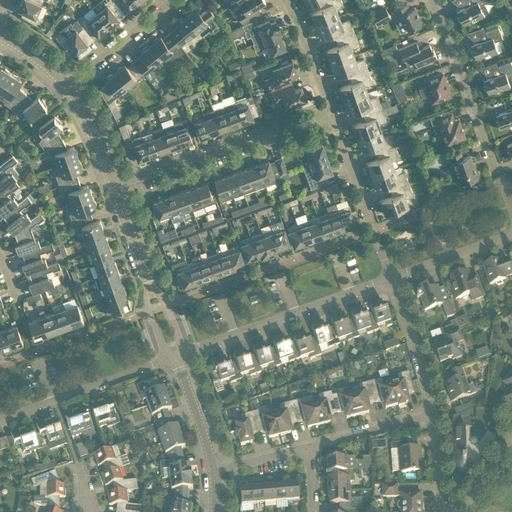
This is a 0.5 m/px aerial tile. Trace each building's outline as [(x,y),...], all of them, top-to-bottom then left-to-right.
[(22,0),(18,9),(23,12),(20,16),(38,27),(39,26),(39,25),(40,23),(40,22),(40,21),(40,20),(40,19),(39,18),(38,17),(38,16),(37,15),(36,15),(43,0),(22,0)] [(105,6),(96,13),(108,27),(109,26),(111,26),(114,23),(115,22),(116,20),(119,19),(117,16),(122,12),(111,0),(103,0),(103,1),(103,2),(103,3),(104,4),(104,5),(105,6)] [(131,9),(139,2),(137,0),(111,0),(122,12),(127,8),(129,11),(131,9)] [(242,23),(261,11),(258,5),(265,1),(264,0),(240,0),(239,1),(243,7),(235,11),(242,23)] [(343,6),(340,0),(322,0),(325,6),(310,13),(313,20),(314,20),(316,25),(338,16),(336,9),(343,6)] [(472,0),(473,3),(456,11),(463,24),(471,20),(473,23),(478,20),(477,19),(484,16),(483,13),(487,11),(484,3),(489,0),(472,0)] [(409,9),(406,3),(394,9),(399,20),(402,18),(407,29),(422,22),(414,7),(409,9)] [(215,15),(210,9),(206,4),(198,10),(196,8),(193,10),(193,9),(191,10),(189,11),(188,13),(189,14),(186,16),(197,30),(204,25),(209,32),(214,32),(219,28),(217,26),(221,22),(216,17),(215,15)] [(377,24),(390,17),(385,6),(371,14),(377,24)] [(99,34),(108,27),(96,13),(88,19),(87,18),(86,18),(85,17),(84,17),(83,17),(81,17),(80,17),(79,18),(78,18),(76,20),(90,37),(95,33),(97,36),(99,34)] [(178,26),(170,33),(186,52),(194,46),(194,42),(189,36),(197,30),(186,16),(184,18),(183,17),(181,18),(180,19),(178,21),(179,22),(176,24),(178,26)] [(341,23),(338,16),(316,25),(319,30),(317,30),(320,38),(336,32),(338,38),(354,32),(349,19),(341,23)] [(76,20),(73,22),(72,24),(72,27),(72,29),(73,29),(73,31),(67,36),(66,35),(65,34),(64,34),(63,34),(62,33),(61,33),(60,33),(59,34),(58,34),(57,35),(56,36),(55,37),(69,51),(73,48),(76,52),(87,44),(85,41),(90,37),(76,20)] [(270,23),(268,20),(259,24),(253,27),(256,34),(251,36),(254,43),(253,44),(261,40),(280,32),(279,30),(280,28),(278,24),(276,23),(275,21),(270,23)] [(242,25),(228,32),(231,39),(244,32),(246,31),(245,29),(242,25)] [(491,56),(490,55),(498,52),(494,41),(502,38),(498,27),(486,31),(488,38),(470,45),(475,58),(484,55),(485,58),(491,56)] [(284,46),(285,44),(283,40),(281,39),(279,33),(280,33),(280,32),(261,40),(253,44),(255,50),(265,45),(269,54),(285,47),(284,46)] [(331,63),(353,55),(351,48),(359,45),(354,32),(338,38),(341,45),(325,50),(328,58),(329,58),(331,63)] [(178,47),(180,46),(186,53),(186,52),(170,33),(162,39),(160,36),(158,39),(157,38),(155,39),(154,40),(152,42),(153,42),(151,44),(162,58),(169,52),(174,59),(182,53),(182,54),(182,53),(178,47)] [(418,41),(416,42),(416,41),(398,49),(404,62),(413,58),(417,67),(437,58),(433,48),(432,49),(429,44),(421,47),(420,46),(421,46),(419,42),(418,41)] [(162,58),(151,44),(148,46),(147,45),(145,46),(144,47),(143,49),(143,50),(141,52),(143,55),(135,61),(145,74),(150,80),(152,78),(158,74),(158,69),(155,65),(154,64),(162,58)] [(382,56),(392,52),(391,50),(397,48),(395,44),(380,50),(382,56)] [(356,62),(353,55),(331,63),(333,68),(331,68),(334,76),(350,70),(352,76),(368,71),(364,59),(356,62)] [(243,73),(257,67),(254,60),(241,65),(241,68),(243,73)] [(288,63),(287,60),(281,63),(281,65),(279,66),(272,68),(275,76),(266,79),(270,91),(292,83),(289,76),(297,74),(292,61),(288,63)] [(277,60),(270,62),(272,68),(279,66),(277,60)] [(145,74),(135,61),(127,67),(125,65),(122,67),(121,66),(119,67),(118,68),(117,70),(117,71),(115,73),(126,87),(133,81),(135,82),(145,74)] [(238,61),(228,66),(231,72),(241,68),(241,65),(238,61)] [(503,91),(503,90),(510,87),(506,76),(511,74),(511,65),(511,62),(498,66),(501,73),(483,80),(488,93),(497,90),(498,93),(503,91)] [(11,74),(5,68),(3,70),(1,68),(0,69),(0,91),(11,74)] [(345,100),(367,92),(364,85),(372,83),(368,71),(352,76),(354,82),(339,88),(341,96),(343,95),(345,100)] [(195,74),(195,77),(200,83),(201,82),(205,79),(199,72),(195,74)] [(126,87),(115,73),(112,75),(112,74),(110,75),(108,76),(107,78),(108,78),(105,81),(107,83),(99,90),(107,104),(120,94),(119,93),(126,87)] [(436,103),(441,101),(442,99),(451,96),(442,73),(423,80),(432,103),(435,102),(436,103)] [(12,108),(25,93),(18,86),(21,81),(19,80),(19,78),(11,74),(0,91),(6,95),(4,103),(12,108)] [(152,78),(150,80),(156,88),(158,86),(152,78)] [(294,90),(292,83),(270,91),(274,103),(283,99),(286,107),(295,103),(296,106),(303,103),(302,101),(306,100),(302,87),(294,90)] [(398,95),(404,92),(401,83),(394,85),(398,95)] [(172,98),(167,91),(163,94),(168,101),(172,98)] [(369,99),(367,92),(345,100),(347,105),(345,106),(348,114),(363,108),(366,114),(382,108),(377,96),(369,99)] [(33,100),(25,93),(12,108),(18,116),(26,113),(31,119),(47,107),(42,98),(40,99),(38,97),(33,100)] [(242,123),(253,119),(253,117),(258,115),(251,96),(235,102),(242,123)] [(511,127),(511,100),(511,101),(511,104),(511,109),(496,115),(501,128),(510,125),(511,128),(511,127)] [(224,106),(232,127),(242,123),(235,102),(224,105),(224,106)] [(118,110),(116,104),(110,107),(112,113),(118,110)] [(221,130),(232,127),(224,106),(213,110),(221,130)] [(358,138),(381,130),(378,123),(386,120),(382,108),(366,114),(368,120),(352,125),(355,133),(356,133),(358,138)] [(205,119),(210,134),(221,130),(213,110),(213,109),(202,113),(205,119)] [(454,120),(451,112),(436,118),(445,144),(465,137),(459,118),(454,120)] [(45,149),(51,146),(62,140),(57,130),(62,127),(60,124),(62,123),(54,116),(38,129),(43,135),(38,142),(45,149)] [(186,119),(174,124),(181,145),(192,141),(187,126),(189,125),(186,119)] [(199,138),(210,134),(205,119),(193,123),(199,138)] [(123,138),(129,136),(125,123),(119,126),(123,138)] [(174,124),(163,128),(170,149),(181,145),(174,124)] [(160,153),(170,149),(163,128),(152,132),(160,153)] [(381,130),(358,138),(360,143),(359,143),(361,151),(371,148),(377,146),(379,151),(395,146),(395,144),(391,134),(383,137),(381,130)] [(149,156),(160,153),(152,132),(141,135),(149,156)] [(138,160),(149,156),(141,135),(133,138),(131,140),(131,142),(132,145),(138,160)] [(51,146),(47,148),(52,157),(55,155),(58,165),(78,158),(76,149),(74,149),(73,147),(67,149),(62,140),(51,146)] [(318,145),(314,144),(297,149),(296,153),(297,157),(301,159),(308,157),(310,164),(327,158),(326,155),(327,155),(328,153),(327,148),(325,147),(323,148),(322,144),(318,145)] [(375,160),(366,163),(369,171),(370,170),(372,175),(394,168),(392,161),(400,158),(396,148),(395,146),(379,151),(381,157),(375,160)] [(31,149),(23,153),(26,158),(34,154),(31,149)] [(463,158),(461,151),(448,156),(450,163),(452,163),(460,184),(462,183),(463,185),(473,182),(472,179),(480,176),(474,162),(473,163),(470,155),(463,158)] [(12,155),(0,164),(0,190),(14,179),(14,180),(16,178),(20,175),(12,165),(17,161),(12,155)] [(280,175),(287,172),(281,157),(275,160),(280,175)] [(59,186),(78,179),(75,171),(81,169),(80,166),(82,165),(78,158),(58,165),(61,171),(55,175),(59,186)] [(328,161),(327,158),(310,164),(313,173),(306,175),(311,189),(328,183),(325,175),(332,172),(331,168),(332,167),(333,165),(331,161),(329,160),(328,161)] [(280,175),(275,160),(269,162),(268,160),(257,164),(265,185),(265,186),(282,180),(280,175)] [(254,189),(265,185),(257,164),(246,168),(254,189)] [(243,193),(254,189),(246,168),(236,172),(243,193)] [(397,174),(394,168),(372,175),(374,181),(372,181),(375,189),(391,183),(393,189),(409,183),(405,172),(397,174)] [(233,197),(243,193),(236,172),(225,176),(233,197)] [(220,201),(233,197),(225,176),(214,180),(219,194),(217,195),(220,201)] [(426,178),(419,180),(422,188),(428,185),(426,178)] [(13,191),(19,186),(14,180),(14,179),(0,190),(0,217),(2,215),(18,203),(17,202),(13,197),(11,199),(7,194),(11,191),(13,191)] [(81,187),(78,179),(59,186),(63,197),(70,196),(72,203),(92,196),(90,187),(88,188),(87,185),(81,187)] [(213,198),(207,182),(196,186),(203,206),(216,202),(215,197),(213,198)] [(406,212),(404,207),(408,205),(405,198),(413,195),(409,183),(393,189),(395,195),(379,201),(382,209),(384,208),(386,213),(395,210),(397,216),(406,212)] [(192,210),(203,206),(196,186),(185,190),(192,210)] [(182,214),(192,210),(185,190),(175,194),(182,214)] [(171,218),(182,214),(175,194),(164,198),(169,213),(171,218)] [(26,207),(32,202),(27,195),(17,202),(18,203),(2,215),(9,224),(6,226),(12,233),(14,232),(30,218),(26,213),(24,215),(20,210),(24,206),(26,207)] [(73,225),(92,218),(89,210),(95,208),(94,205),(96,204),(92,196),(72,203),(75,210),(69,214),(73,225)] [(158,217),(169,213),(164,198),(153,202),(158,217)] [(349,228),(353,225),(355,224),(348,205),(338,209),(345,230),(346,230),(345,229),(348,227),(349,228)] [(38,223),(45,218),(43,216),(47,213),(44,207),(31,219),(30,218),(14,232),(18,244),(15,245),(18,254),(21,253),(21,252),(40,246),(40,245),(38,239),(35,240),(30,228),(36,223),(38,223)] [(345,230),(338,209),(328,212),(335,232),(336,231),(341,231),(341,229),(342,229),(345,229),(345,230)] [(329,236),(333,233),(335,232),(328,212),(317,216),(325,238),(325,236),(327,235),(328,234),(329,236)] [(215,218),(208,220),(210,224),(216,222),(223,219),(222,215),(215,218)] [(325,238),(317,216),(307,220),(314,239),(316,239),(321,238),(321,237),(322,237),(324,236),(325,238)] [(86,239),(103,233),(101,229),(103,228),(100,220),(81,227),(86,239)] [(283,248),(287,245),(290,244),(281,220),(270,224),(271,228),(279,250),(280,250),(279,249),(282,247),(283,248)] [(308,243),(313,240),(314,239),(307,220),(297,223),(305,245),(305,244),(307,242),(308,242),(308,243)] [(305,245),(297,223),(287,227),(294,247),(296,246),(301,246),(301,244),(304,244),(305,245)] [(161,242),(167,240),(162,228),(156,230),(161,242)] [(279,250),(271,228),(261,232),(269,254),(276,252),(276,250),(279,249),(279,250)] [(191,243),(201,240),(200,236),(198,231),(188,235),(191,243)] [(261,257),(269,254),(261,232),(250,236),(258,258),(258,257),(258,256),(260,255),(261,257)] [(104,237),(103,233),(86,239),(90,251),(109,245),(106,237),(104,237)] [(258,258),(250,236),(239,240),(246,260),(248,259),(254,258),(254,257),(257,257),(258,258)] [(46,252),(54,249),(51,241),(40,245),(40,246),(21,252),(21,253),(25,263),(22,264),(25,273),(28,272),(47,265),(47,264),(45,258),(42,259),(40,253),(45,251),(46,252)] [(95,263),(112,257),(110,253),(111,252),(109,245),(90,251),(95,263)] [(239,268),(243,265),(245,264),(238,245),(227,249),(235,270),(235,269),(237,267),(238,267),(239,268)] [(221,251),(220,246),(215,247),(217,252),(224,272),(226,271),(231,271),(231,269),(234,269),(235,270),(227,249),(221,251)] [(218,275),(223,272),(224,272),(217,252),(207,256),(215,277),(215,276),(217,274),(218,275)] [(201,258),(200,254),(195,256),(204,279),(205,279),(211,278),(211,277),(214,276),(214,278),(215,277),(207,256),(201,258)] [(198,283),(202,280),(204,279),(195,256),(191,257),(193,261),(187,263),(194,285),(195,285),(194,283),(197,282),(198,283)] [(113,261),(112,257),(95,263),(99,275),(117,269),(114,261),(113,261)] [(53,271),(61,268),(60,267),(65,265),(63,259),(47,264),(47,265),(28,272),(32,282),(29,283),(32,292),(51,285),(54,284),(52,277),(49,278),(47,272),(52,270),(53,271)] [(194,285),(187,263),(185,259),(171,264),(174,272),(178,271),(179,274),(176,275),(176,276),(176,277),(176,278),(176,279),(177,280),(177,281),(178,282),(178,283),(179,284),(180,285),(182,284),(183,287),(185,286),(190,285),(190,284),(194,284),(194,285)] [(511,275),(506,259),(507,262),(500,264),(498,260),(482,266),(489,285),(505,279),(504,278),(511,275)] [(103,287),(120,281),(119,277),(120,277),(117,269),(99,275),(94,277),(99,289),(103,287)] [(469,278),(467,271),(449,278),(452,285),(450,286),(455,300),(469,295),(471,302),(484,297),(476,276),(469,278)] [(122,286),(120,281),(103,287),(108,300),(126,293),(123,285),(122,286)] [(416,296),(416,297),(416,298),(417,299),(418,299),(419,299),(420,299),(423,307),(424,312),(433,309),(442,306),(446,319),(453,316),(448,302),(443,288),(438,290),(437,287),(424,292),(423,287),(417,289),(418,294),(417,294),(416,295),(416,296)] [(126,298),(125,294),(126,293),(108,300),(111,307),(106,309),(107,314),(130,305),(128,297),(126,298)] [(251,306),(260,302),(258,297),(249,300),(251,306)] [(72,299),(62,302),(71,327),(79,324),(79,323),(83,321),(77,304),(76,304),(74,298),(72,299)] [(62,302),(51,306),(53,313),(59,330),(63,328),(63,330),(71,327),(62,302)] [(378,304),(377,303),(372,306),(372,307),(369,308),(372,316),(378,331),(377,327),(384,324),(386,328),(391,326),(386,311),(383,312),(380,304),(378,304)] [(87,318),(92,316),(89,306),(84,308),(87,318)] [(353,323),(358,338),(359,338),(357,334),(365,331),(367,335),(378,331),(372,316),(364,319),(361,311),(359,311),(358,310),(352,313),(352,314),(350,315),(353,323)] [(486,320),(494,317),(492,310),(484,313),(486,320)] [(45,316),(43,311),(39,313),(41,317),(47,336),(55,333),(55,331),(59,330),(53,313),(45,316)] [(47,336),(41,317),(28,322),(35,340),(43,337),(42,336),(46,334),(47,336)] [(334,330),(339,345),(338,341),(345,338),(347,342),(358,338),(353,323),(344,326),(341,318),(339,318),(338,317),(333,320),(333,321),(330,322),(333,330),(334,330)] [(448,334),(458,330),(455,321),(449,323),(451,326),(446,328),(448,334)] [(315,341),(321,356),(318,348),(326,345),(328,349),(339,345),(334,330),(333,330),(325,333),(322,325),(320,325),(319,324),(313,327),(314,328),(311,329),(315,341)] [(12,348),(20,345),(19,344),(23,342),(16,325),(5,329),(12,348)] [(4,351),(12,348),(5,329),(0,330),(0,348),(1,350),(4,349),(4,351)] [(452,360),(461,357),(456,344),(462,342),(458,330),(448,334),(443,335),(446,344),(434,348),(439,363),(451,359),(452,360)] [(295,344),(300,359),(308,356),(310,360),(321,356),(315,341),(307,344),(304,336),(301,336),(301,335),(295,338),(295,339),(293,340),(294,344),(295,344)] [(275,351),(280,366),(281,366),(279,362),(287,359),(289,363),(300,359),(295,344),(294,344),(286,347),(283,339),(281,340),(280,338),(274,342),(275,342),(272,343),(275,351)] [(385,352),(399,347),(396,340),(383,345),(385,352)] [(255,358),(261,373),(260,369),(267,366),(269,370),(280,366),(275,351),(266,354),(263,346),(261,347),(260,345),(255,349),(252,350),(255,358)] [(233,357),(236,365),(241,380),(242,380),(240,376),(248,373),(250,377),(261,373),(255,358),(247,361),(244,353),(242,354),(241,352),(235,356),(236,356),(233,357)] [(343,358),(338,360),(341,368),(346,366),(343,358)] [(230,384),(241,380),(236,365),(227,368),(224,360),(221,361),(220,360),(215,363),(211,365),(215,373),(210,375),(216,383),(220,382),(220,383),(228,380),(230,384)] [(472,386),(467,388),(461,370),(448,375),(450,383),(445,385),(451,403),(470,396),(475,394),(472,386)] [(511,409),(511,370),(505,380),(511,385),(500,401),(511,409)] [(404,406),(404,404),(407,403),(406,398),(404,396),(405,395),(414,393),(408,373),(395,376),(397,383),(390,385),(396,406),(397,406),(398,407),(404,406)] [(382,379),(369,383),(374,403),(382,401),(384,401),(384,404),(385,409),(396,406),(390,385),(388,378),(382,379)] [(159,390),(155,380),(137,387),(141,398),(144,396),(148,406),(167,399),(163,389),(159,390)] [(357,386),(350,388),(351,395),(357,416),(368,413),(367,409),(365,406),(367,405),(374,403),(369,383),(357,386)] [(345,397),(343,390),(330,393),(335,413),(343,411),(345,411),(345,414),(346,419),(357,416),(351,395),(345,397)] [(318,426),(329,423),(328,419),(326,416),(328,415),(335,413),(330,393),(318,396),(320,404),(313,405),(318,426)] [(115,415),(114,412),(113,412),(112,409),(113,409),(109,398),(98,402),(98,404),(97,405),(97,407),(91,409),(93,415),(92,416),(97,429),(106,426),(107,428),(111,426),(112,426),(114,426),(114,425),(118,424),(115,415)] [(304,400),(291,403),(297,423),(304,421),(306,422),(306,424),(307,429),(318,426),(313,405),(311,398),(304,400)] [(169,420),(166,412),(171,410),(167,399),(148,406),(152,417),(153,417),(156,425),(169,420)] [(279,436),(290,434),(289,429),(287,427),(289,425),(297,423),(291,403),(279,406),(281,414),(274,415),(279,436)] [(72,416),(65,418),(68,425),(67,425),(72,438),(81,435),(80,432),(86,431),(91,429),(88,422),(87,418),(88,418),(84,407),(72,412),(73,413),(71,414),(72,416)] [(267,417),(265,410),(252,413),(258,433),(265,431),(267,432),(267,434),(268,439),(279,436),(274,415),(267,417)] [(471,447),(470,446),(469,445),(469,444),(469,443),(468,429),(471,429),(471,411),(452,418),(453,447),(454,447),(455,460),(455,462),(455,463),(456,465),(456,466),(457,467),(457,469),(458,470),(459,469),(464,470),(464,472),(466,471),(467,470),(468,469),(469,468),(470,467),(471,466),(473,467),(486,449),(488,450),(492,444),(490,443),(494,438),(487,432),(477,445),(477,446),(476,447),(475,447),(474,447),(473,447),(472,447),(471,447)] [(235,426),(227,427),(230,434),(235,433),(236,439),(238,439),(240,447),(251,444),(250,439),(248,437),(250,435),(258,433),(252,413),(242,416),(240,418),(242,424),(235,426)] [(172,428),(169,420),(156,425),(159,433),(157,433),(161,444),(181,437),(177,426),(172,428)] [(47,421),(36,425),(39,436),(40,435),(41,438),(46,437),(48,442),(49,443),(48,444),(50,451),(66,445),(65,443),(64,441),(59,428),(57,421),(50,424),(49,422),(48,423),(47,421)] [(128,435),(134,433),(132,425),(125,427),(128,435)] [(22,432),(22,430),(10,434),(14,445),(15,444),(16,448),(21,446),(23,453),(29,451),(29,453),(39,450),(34,437),(33,437),(31,431),(24,433),(24,431),(22,432)] [(182,458),(180,449),(185,448),(181,437),(161,444),(165,455),(166,454),(168,461),(182,458)] [(0,452),(9,449),(9,448),(6,439),(0,440),(0,452)] [(111,440),(105,443),(107,449),(113,447),(111,440)] [(391,451),(390,451),(392,473),(399,473),(421,471),(420,448),(413,449),(412,442),(390,444),(391,451)] [(80,459),(86,457),(82,445),(76,447),(80,459)] [(111,449),(93,455),(97,467),(102,465),(105,474),(119,469),(129,465),(126,456),(120,458),(116,447),(111,449)] [(327,466),(325,466),(326,473),(328,473),(339,472),(348,471),(352,470),(356,470),(364,469),(364,470),(371,469),(370,458),(363,458),(363,463),(355,464),(354,457),(346,458),(345,454),(335,456),(335,455),(334,455),(334,456),(335,456),(335,459),(327,460),(327,466)] [(184,467),(182,458),(168,461),(170,468),(168,468),(170,480),(190,477),(189,466),(184,467)] [(40,474),(41,474),(47,472),(44,465),(38,468),(40,474)] [(123,482),(119,469),(100,475),(105,487),(112,484),(113,493),(107,493),(107,494),(137,490),(136,480),(123,482)] [(327,492),(349,491),(349,483),(353,482),(352,470),(348,471),(339,472),(340,479),(328,479),(329,486),(327,486),(327,492)] [(55,471),(30,481),(33,487),(40,487),(42,487),(42,489),(40,489),(40,498),(46,498),(59,498),(65,498),(64,485),(60,486),(55,471)] [(187,498),(187,489),(192,489),(190,477),(170,480),(171,491),(172,491),(172,498),(187,498)] [(287,502),(298,501),(297,485),(285,486),(287,502)] [(397,494),(397,485),(382,485),(382,498),(397,497),(400,497),(400,502),(399,502),(398,503),(397,504),(397,505),(396,506),(396,507),(397,507),(397,508),(397,509),(398,509),(399,509),(399,510),(400,510),(401,510),(400,511),(420,511),(420,493),(397,494)] [(275,503),(287,502),(285,486),(274,487),(275,503)] [(264,504),(275,503),(274,487),(263,488),(264,504)] [(253,505),(264,504),(263,488),(251,489),(253,505)] [(241,506),(253,505),(251,489),(240,490),(241,506)] [(128,505),(126,492),(137,491),(137,490),(107,494),(108,506),(116,505),(115,511),(140,511),(141,507),(128,505)] [(349,491),(327,492),(328,498),(329,498),(329,505),(339,504),(338,511),(354,511),(362,511),(362,499),(354,499),(349,499),(349,491)] [(46,498),(40,498),(33,498),(33,504),(45,508),(43,511),(58,511),(59,498),(46,498)] [(187,507),(187,498),(172,498),(172,505),(171,505),(170,511),(191,511),(192,507),(187,507)]
